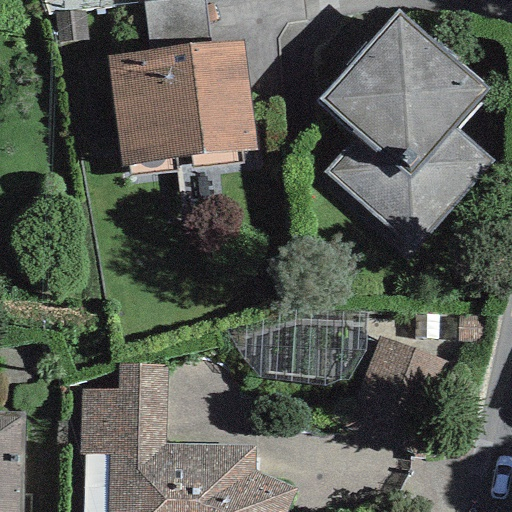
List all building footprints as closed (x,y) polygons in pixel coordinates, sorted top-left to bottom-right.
[(397,10),(318,99),(358,134),(324,173),(413,251),(492,160),(455,128),(488,90),(397,10)] [(242,41),(106,58),(120,167),(256,150),(242,41)] [(376,350),(358,447),(425,459),(443,362),(376,350)] [(116,390),(77,389),(73,511),(287,511),(296,491),(256,474),(257,449),(169,446),(171,365),(117,363),(116,390)] [(21,511),(23,412),(0,411),(0,511),(21,511)]
